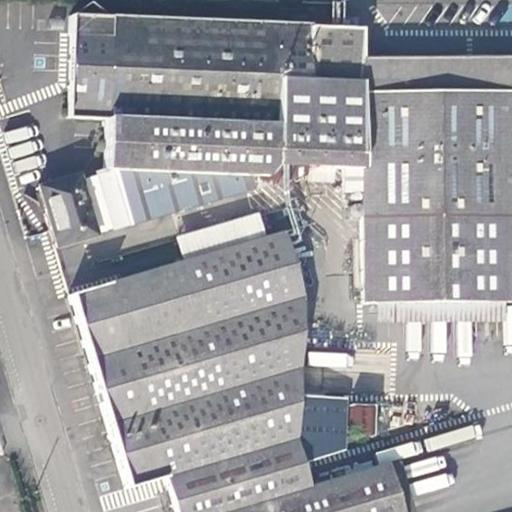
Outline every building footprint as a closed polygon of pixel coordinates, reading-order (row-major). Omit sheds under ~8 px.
[(329,169),(333,29),(71,18),(67,118),(103,119),(102,168),(102,169),(111,169),(127,225),(298,175),(298,168),(329,169)] [(356,30),(333,29),(329,169),(339,169),(339,194),(358,194),(358,305),(369,305),(497,304),(511,303),(511,58),(357,59),(356,30)] [(107,231),(127,225),(111,169),(102,169),(102,168),(89,172),(107,231)] [(36,187),(54,248),(94,236),(77,176),(36,187)] [(169,503),(299,464),(294,444),(300,298),(280,232),(68,296),(124,489),(162,478),(169,503)] [(497,322),(497,304),(369,305),(369,323),(497,322)] [(370,361),(346,339),(322,338),(316,459),(341,452),(343,401),(368,402),(370,361)] [(306,488),(299,464),(169,503),(171,511),(396,511),(383,466),(306,488)]
